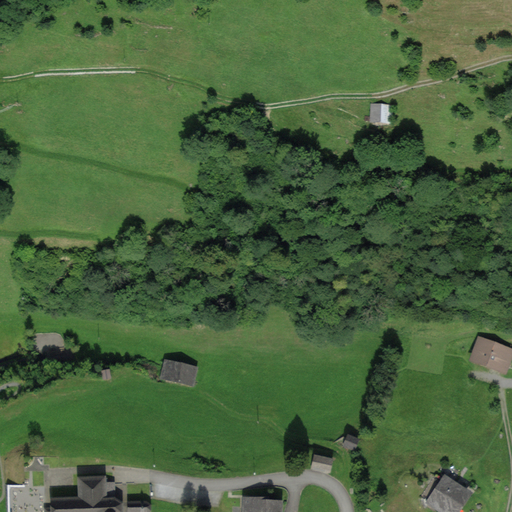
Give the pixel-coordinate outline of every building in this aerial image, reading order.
[(392,106),(370,104),(368,122),(390,124),(392,106)] [(511,352),(480,340),(473,359),(504,371),(511,352)] [(197,369),(163,362),(159,380),(193,387),(197,369)] [(110,371),(102,372),(103,380),(111,379),(110,371)] [(333,459),(314,455),(311,469),(330,474),(333,459)] [(122,511),(122,506),(117,501),(117,497),(114,497),(114,485),(105,485),(105,477),(81,478),(82,499),(50,500),(50,511),(122,511)] [(445,479),(425,507),(432,511),(463,511),(473,499),(445,479)] [(262,500),(245,500),(245,511),(279,511),(280,503),(262,503),(262,500)]
